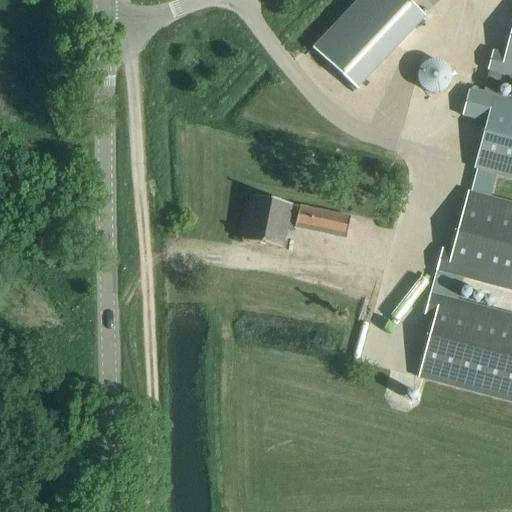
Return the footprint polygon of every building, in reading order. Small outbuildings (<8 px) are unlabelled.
[(419,25),(392,0),(359,0),(306,56),(350,97),(419,25)] [(511,26),(505,53),(495,51),(483,95),(469,91),(462,117),(486,123),(474,169),(476,170),(489,173),(511,179),(511,102),(493,97),(499,74),(511,77),(511,26)] [(419,72),(418,75),(418,78),(418,81),(419,83),(422,88),(426,92),(431,93),(436,93),(441,92),(445,89),(448,86),(449,81),(450,76),(449,72),(446,68),(443,65),(439,62),(434,62),(430,62),(426,64),(423,66),(421,68),(419,72)] [(489,173),(476,170),(469,193),(467,193),(451,251),(441,249),(436,269),(430,293),(429,293),(424,313),(434,316),(418,374),(511,399),(511,314),(440,295),(446,271),(511,289),(511,204),(483,197),(489,173)] [(345,238),(349,218),(329,214),(251,197),(241,241),(281,250),(285,230),(293,232),(294,228),(345,238)] [(379,395),(380,398),(382,402),(387,406),(391,408),(397,408),(401,406),(405,404),(408,400),(410,396),(410,390),(409,386),(407,382),(404,379),(400,377),(395,376),(391,376),(387,378),(384,380),(381,383),(380,386),(379,389),(378,392),(379,395)]
